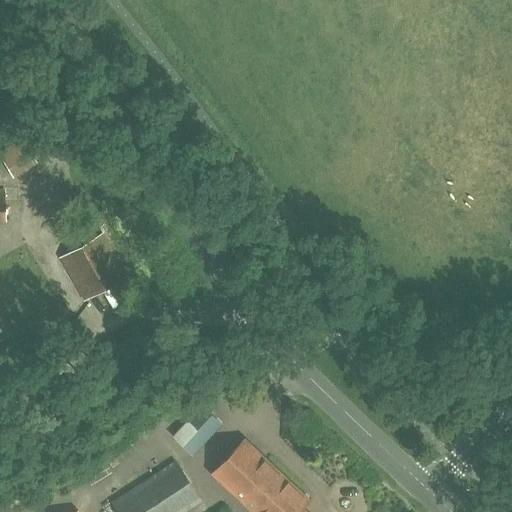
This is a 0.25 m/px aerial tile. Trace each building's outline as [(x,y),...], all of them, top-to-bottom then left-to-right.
[(15,162),(20,172),(47,158),(42,148),(15,162)] [(120,280),(106,253),(111,250),(103,236),(61,258),(84,299),(120,280)] [(451,408),(450,402),(440,404),(441,410),(451,408)] [(193,456),(222,424),(201,404),(172,436),(193,456)] [(254,511),(306,511),(302,508),(310,501),(244,439),(213,472),(254,511)] [(184,511),(201,501),(175,462),(112,503),(117,511),(184,511)]
